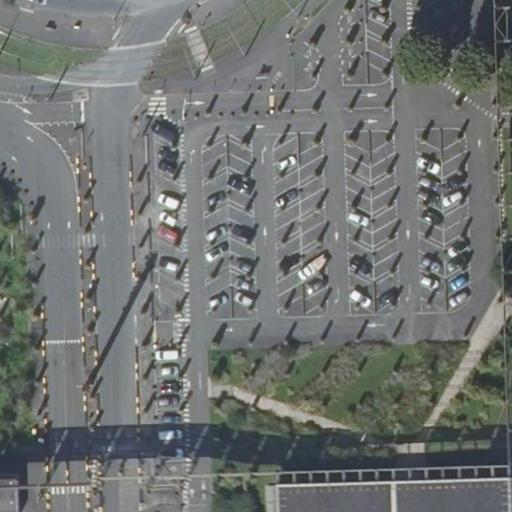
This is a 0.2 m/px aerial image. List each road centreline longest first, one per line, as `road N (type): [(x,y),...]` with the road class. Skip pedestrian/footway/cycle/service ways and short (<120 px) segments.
road 1 (unclassified): [(119,467),(110,136),(123,58)]
road 2 (unclassified): [(0,132),(47,172),(58,202),(66,463)]
road 3 (unclassified): [(0,84),(76,81),(123,58)]
